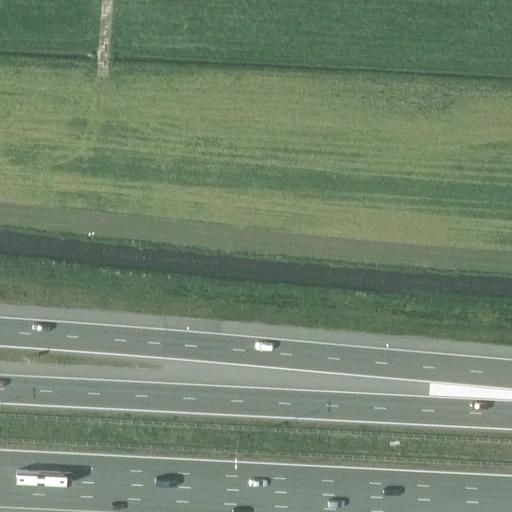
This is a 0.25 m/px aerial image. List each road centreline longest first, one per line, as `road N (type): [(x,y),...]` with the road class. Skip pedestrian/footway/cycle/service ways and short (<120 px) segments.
road 1 (motorway): [(511,377),(0,331)]
road 2 (motorway): [(0,475),(511,501)]
road 3 (motorway): [(511,410),(0,387)]
